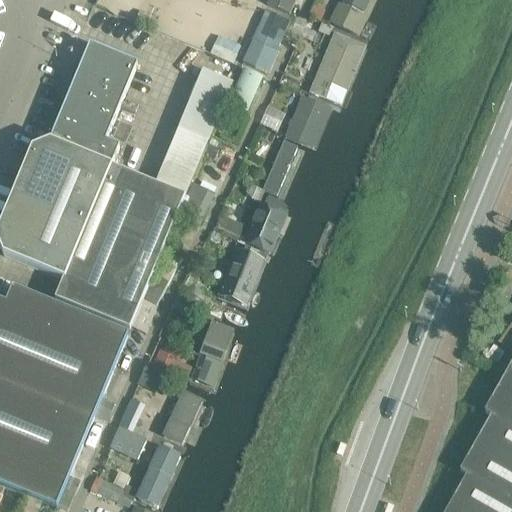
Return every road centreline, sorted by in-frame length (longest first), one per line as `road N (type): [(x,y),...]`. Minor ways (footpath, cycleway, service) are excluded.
road 1 (unclassified): [(75,511),(311,0)]
road 2 (primary): [(368,511),(511,131)]
